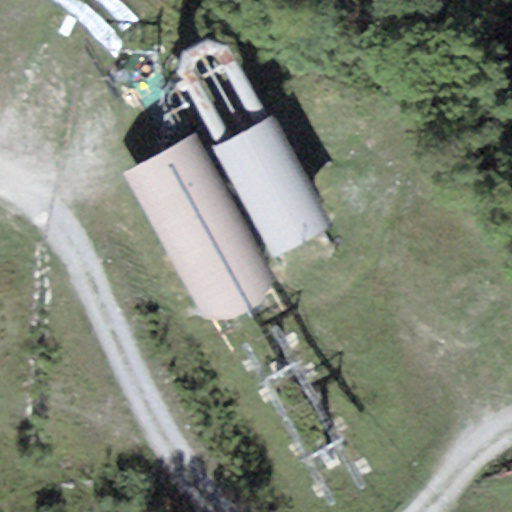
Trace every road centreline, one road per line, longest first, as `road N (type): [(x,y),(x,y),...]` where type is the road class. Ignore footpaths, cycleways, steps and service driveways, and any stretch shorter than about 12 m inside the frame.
road 1 (track): [(0,170),(60,217),(137,389),(220,511)]
road 2 (track): [(427,511),(457,470),(511,426)]
